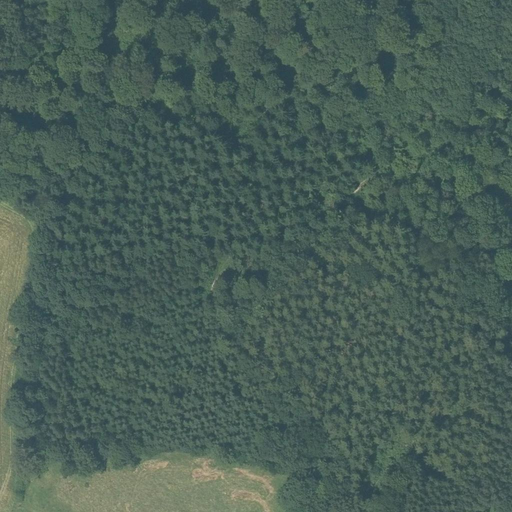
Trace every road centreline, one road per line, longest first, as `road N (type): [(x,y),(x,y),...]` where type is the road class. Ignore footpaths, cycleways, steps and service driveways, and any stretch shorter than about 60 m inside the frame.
road 1 (track): [(339,511),(310,448),(231,337),(211,274),(270,248),(386,161),(398,146),(408,72),(438,0)]
road 2 (track): [(53,0),(84,55),(107,72),(249,141),(259,188),(215,269)]
road 3 (track): [(365,176),(408,180),(511,165)]
